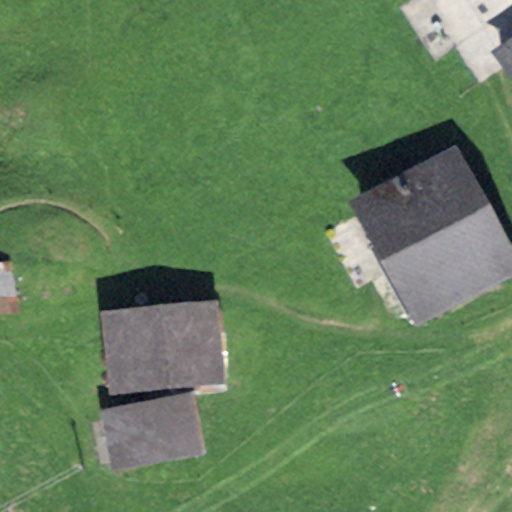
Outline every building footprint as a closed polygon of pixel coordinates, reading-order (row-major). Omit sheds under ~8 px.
[(511,48),(501,57),(511,73),(511,48)] [(453,159),(363,208),(418,310),(509,262),(453,159)] [(5,270),(0,270),(0,308),(11,307),(5,270)] [(215,307),(113,320),(122,386),(224,374),(215,307)] [(189,401),(111,418),(121,462),(198,445),(189,401)]
